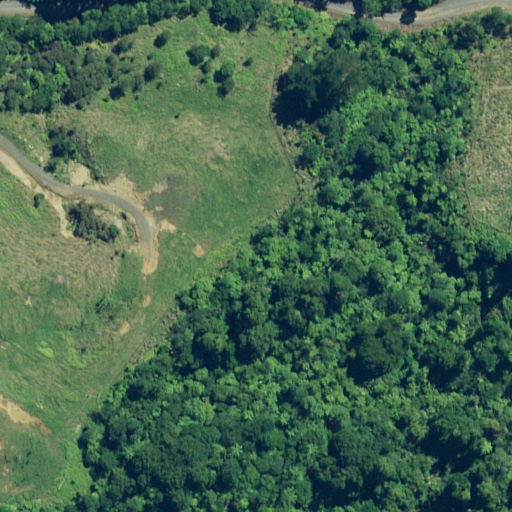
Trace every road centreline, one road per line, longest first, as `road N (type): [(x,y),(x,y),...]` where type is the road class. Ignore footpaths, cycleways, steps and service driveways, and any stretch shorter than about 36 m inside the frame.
road 1 (unclassified): [(235,0),(383,31),(458,15),(511,23)]
road 2 (unclassified): [(0,48),(115,33),(197,0)]
